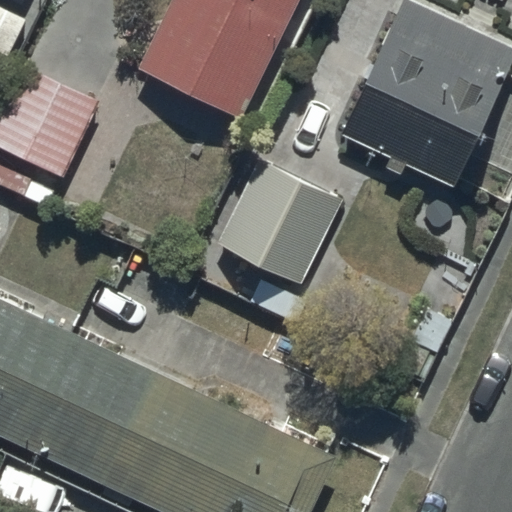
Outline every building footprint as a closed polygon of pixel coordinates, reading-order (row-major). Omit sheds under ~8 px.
[(169,0),(138,64),(239,114),(295,0),(169,0)] [(406,164),(453,186),(511,54),(511,41),(420,0),(400,0),(341,132),(388,153),(384,163),(403,171),(406,164)] [(0,102),(0,144),(63,174),(99,99),(19,61),(0,102)] [(216,241),(300,282),(342,198),(259,156),(216,241)] [(307,511),(336,450),(0,295),(0,433),(105,482),(101,492),(129,505),(134,495),(170,511),(307,511)]
